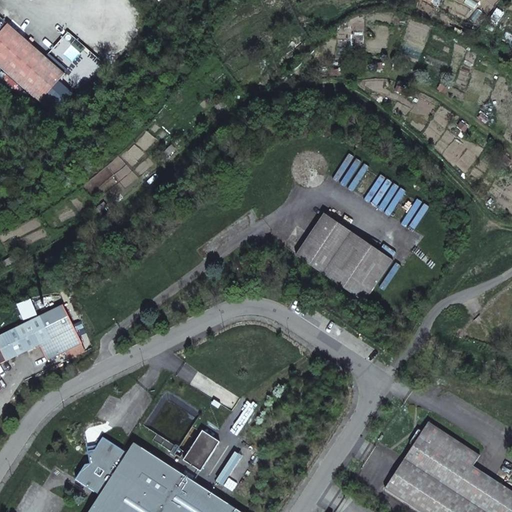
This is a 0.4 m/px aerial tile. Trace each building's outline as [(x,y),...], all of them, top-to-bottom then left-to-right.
[(0,66),(40,102),(65,73),(8,24),(4,29),(0,32),(0,66)] [(296,255),(365,302),(394,260),(332,218),(325,220),(321,218),(296,255)] [(34,319),(0,335),(0,364),(40,345),(48,360),(82,343),(63,305),(41,316),(38,317),(36,314),(32,315),(34,319)] [(385,489),(420,511),(511,511),(511,490),(473,466),(480,455),(429,422),(422,432),(419,429),(410,443),(413,446),(385,489)] [(201,471),(220,442),(203,431),(184,460),(201,471)] [(241,511),(134,443),(128,453),(103,437),(95,450),(88,451),(91,464),(85,464),(76,479),(100,495),(89,511),(241,511)]
